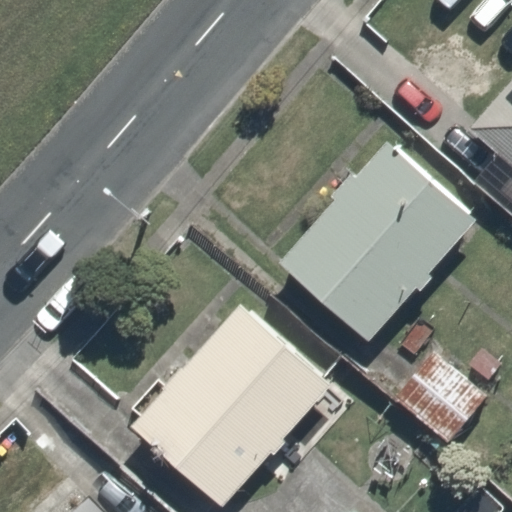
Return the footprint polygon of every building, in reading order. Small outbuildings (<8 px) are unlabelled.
[(511,20),(427,117),(511,191),(511,190),(511,20)] [(229,247),(323,327),(430,201),(336,121),(229,247)] [(85,414),(175,494),(282,376),(191,295),(85,414)] [(503,391),(443,335),(398,384),(458,439),(503,391)] [(5,511),(62,511),(37,484),(5,511)]
